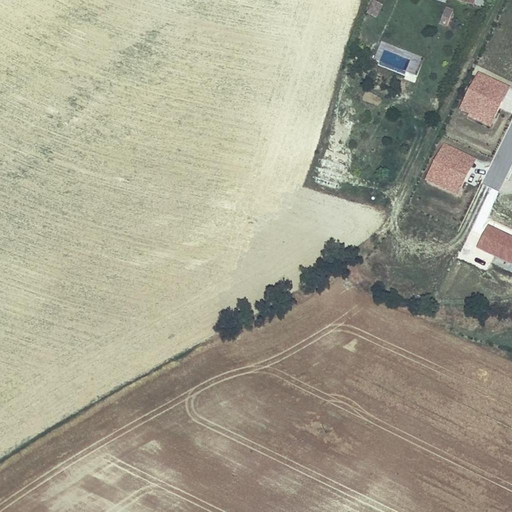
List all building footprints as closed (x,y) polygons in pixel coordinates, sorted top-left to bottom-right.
[(477,0),(446,0),(475,9),(477,0)] [(384,7),(373,1),(365,16),(376,21),(384,7)] [(455,11),(446,9),(439,26),(448,29),(455,11)] [(476,111),(496,120),(503,105),(499,102),(506,86),(480,74),(462,111),(473,117),(476,111)] [(511,88),(506,86),(499,102),(503,105),(511,88)] [(496,120),(476,111),(473,117),(472,120),(491,129),(496,120)] [(461,189),(471,168),(459,163),(463,155),(444,146),(427,181),(441,189),(445,181),(461,189)] [(475,161),(463,155),(459,163),(471,168),(475,161)] [(461,189),(445,181),(441,189),(457,196),(461,189)] [(511,237),(489,226),(483,238),(485,239),(482,245),(486,247),(484,251),(509,263),(510,261),(511,261),(511,242),(509,241),(511,237)]
